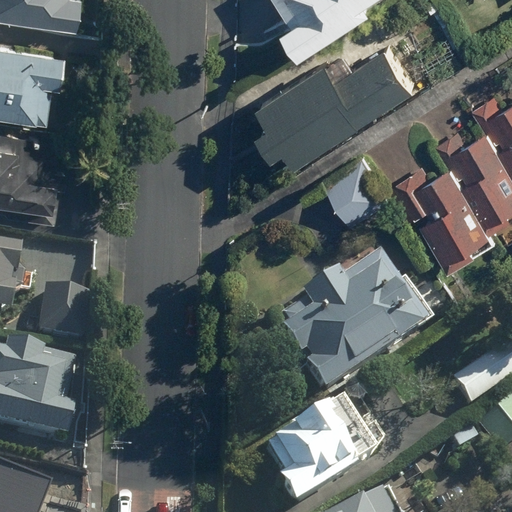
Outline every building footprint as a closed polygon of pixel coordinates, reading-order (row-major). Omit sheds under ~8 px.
[(0,0),(0,19),(68,28),(71,0),(0,0)] [(275,0),(288,20),(273,29),(294,56),(370,9),(365,1),(366,0),(275,0)] [(0,119),(42,123),(45,91),(53,91),(57,51),(0,46),(0,119)] [(283,147),(296,166),(411,87),(383,46),(353,66),(342,50),(252,110),(263,126),(251,134),(267,158),(283,147)] [(511,102),(504,107),(496,96),(474,111),(487,129),(466,143),(456,129),(435,143),(451,165),(431,178),(421,164),(386,188),(393,197),(409,222),(416,217),(447,264),(491,234),(484,225),(511,205),(511,102)] [(0,209),(50,216),(54,188),(59,188),(62,169),(51,168),(55,140),(0,133),(0,209)] [(386,188),(365,157),(323,185),(351,226),(393,197),(386,188)] [(13,256),(0,253),(0,322),(1,323),(4,300),(12,301),(17,273),(11,272),(13,256)] [(316,404),(318,402),(429,326),(380,255),(334,286),(328,278),(293,302),(296,306),(264,328),(316,404)] [(37,292),(34,339),(81,343),(84,295),(37,292)] [(447,382),(467,412),(511,383),(511,361),(503,347),(447,382)] [(0,432),(60,444),(69,397),(63,396),(70,362),(0,348),(0,432)] [(268,486),(284,511),(288,511),(372,458),(334,398),(258,448),(278,480),(268,486)] [(500,455),(511,445),(511,414),(485,437),(500,455)] [(479,450),(466,456),(480,487),(493,481),(479,450)] [(0,511),(28,511),(38,485),(0,471),(0,511)] [(398,511),(387,490),(373,497),(341,511),(398,511)]
